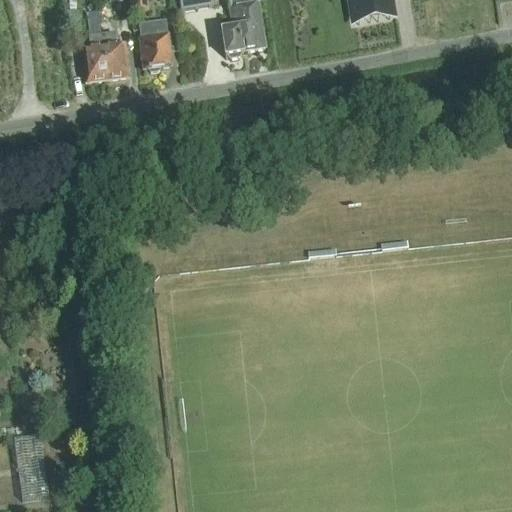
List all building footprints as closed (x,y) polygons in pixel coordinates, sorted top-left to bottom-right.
[(149,15),(146,0),(129,0),(131,17),(149,15)] [(178,0),(181,16),(212,11),(210,0),(178,0)] [(263,0),(227,0),(230,13),(258,9),(265,7),(263,0)] [(397,16),(393,0),(361,0),(365,22),(397,16)] [(243,57),(265,53),(258,9),(230,13),(234,34),(221,36),(226,62),(228,61),(231,64),(239,63),(240,60),(243,59),(243,57)] [(108,85),(102,38),(98,14),(86,15),(91,53),(82,54),(87,88),(108,85)] [(144,75),(148,74),(150,77),(158,76),(160,73),(172,71),(167,35),(160,36),(159,25),(139,28),(141,43),(140,43),(144,75)] [(102,38),(108,85),(129,82),(124,48),(116,49),(115,37),(102,38)] [(40,440),(13,444),(22,506),(49,502),(40,440)]
